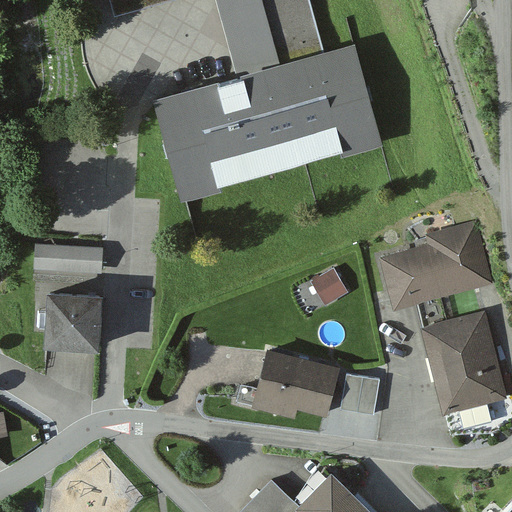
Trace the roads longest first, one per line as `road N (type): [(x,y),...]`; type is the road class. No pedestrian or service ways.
road 1 (residential): [(116,427),(175,424),(471,462),(511,452)]
road 2 (unclassified): [(511,258),(506,0)]
road 3 (residential): [(0,488),(93,428),(116,427)]
road 4 (residential): [(116,427),(204,511)]
